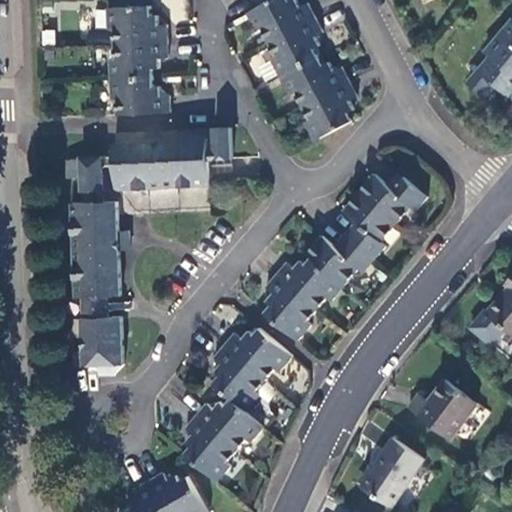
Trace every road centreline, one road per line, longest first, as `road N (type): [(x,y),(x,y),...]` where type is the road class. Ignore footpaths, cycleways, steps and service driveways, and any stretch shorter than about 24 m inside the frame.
road 1 (secondary): [(0,80),(10,334),(37,511)]
road 2 (unclassified): [(288,511),(370,357),(504,196)]
road 3 (residential): [(294,192),(117,421)]
road 4 (residential): [(294,192),(244,112),(203,0)]
road 5 (residential): [(403,100),(330,177),(294,192)]
road 6 (residential): [(504,196),(403,100)]
